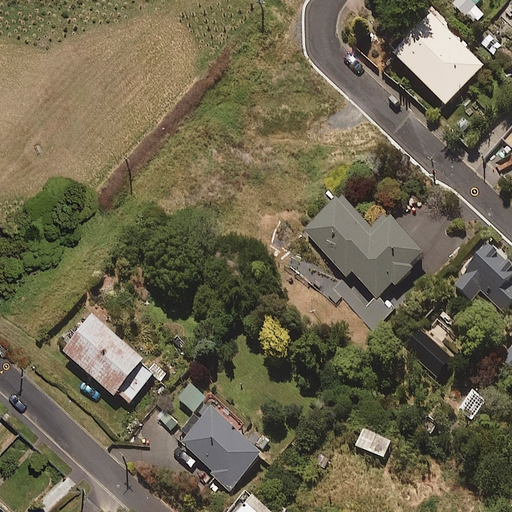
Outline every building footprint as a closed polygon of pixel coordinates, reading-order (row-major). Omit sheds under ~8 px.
[(511,3),(499,18),(511,29),(511,28),(511,3)] [(482,68),(429,18),(391,58),(445,108),(482,68)] [(373,234),(338,198),(281,253),(331,305),(339,298),(371,331),(392,312),(382,301),(424,260),(435,271),(462,246),(422,205),(397,229),(388,219),(373,234)] [(511,268),(487,245),(451,285),(470,302),(480,292),(503,313),(511,302),(511,268)] [(154,375),(91,321),(61,354),(124,409),(154,375)] [(230,492),(266,452),(243,431),(248,425),(215,394),(211,395),(194,413),(197,415),(183,430),(185,432),(179,439),(214,470),(211,474),(230,492)] [(0,448),(13,434),(4,426),(0,430),(0,448)] [(390,443),(362,431),(355,448),(383,459),(390,443)] [(264,511),(250,499),(238,511),(264,511)] [(0,511),(9,511),(0,503),(0,511)]
